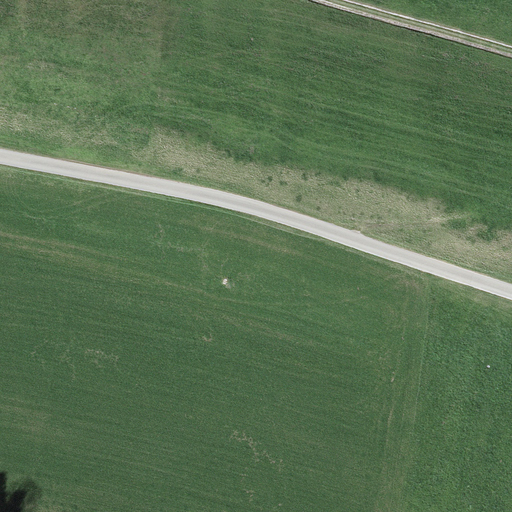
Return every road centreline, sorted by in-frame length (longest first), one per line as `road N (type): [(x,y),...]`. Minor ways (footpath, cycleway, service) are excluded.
road 1 (unclassified): [(511,292),(250,206),(0,157)]
road 2 (track): [(332,0),(511,51)]
